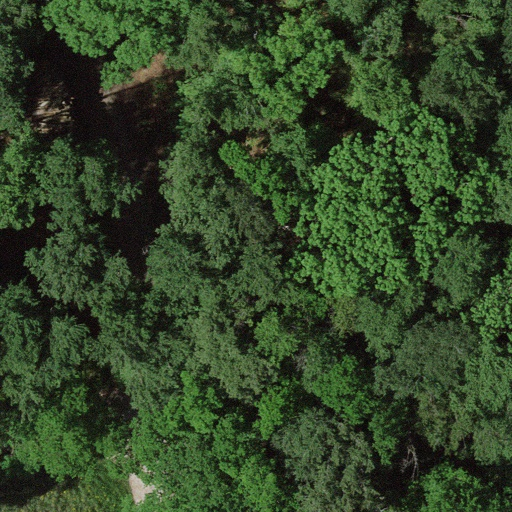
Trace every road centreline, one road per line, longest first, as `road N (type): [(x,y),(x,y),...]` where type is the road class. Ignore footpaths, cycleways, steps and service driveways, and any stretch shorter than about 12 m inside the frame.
road 1 (track): [(114,392),(14,0)]
road 2 (track): [(114,392),(315,139)]
road 3 (track): [(155,511),(114,392)]
